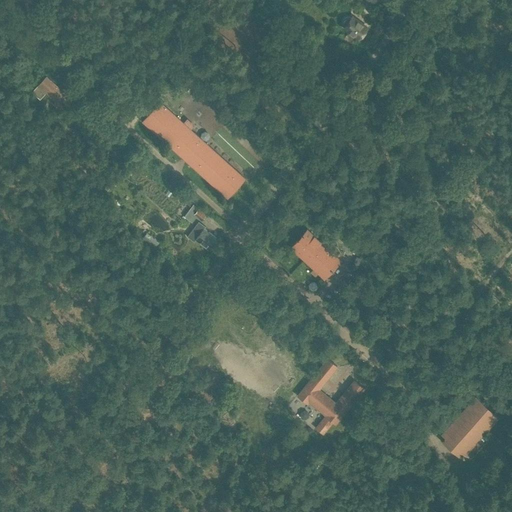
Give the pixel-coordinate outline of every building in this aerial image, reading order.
[(343,25),(344,26),(343,27),(358,39),(367,27),(352,16),(351,17),(350,16),(349,16),(348,16),(347,16),(346,16),(345,17),(344,17),(343,18),(343,19),(342,20),(342,21),(342,22),(342,23),(343,24),(343,25)] [(227,198),(245,178),(159,101),(142,121),(227,198)] [(363,132),(371,121),(365,116),(357,127),(363,132)] [(193,204),(184,216),(191,221),(196,215),(202,219),(206,214),(193,204)] [(198,221),(187,236),(194,242),(195,239),(209,250),(218,239),(214,236),(204,228),(205,226),(198,221)] [(307,229),(291,247),(323,276),(324,277),(341,259),(344,255),(341,252),(337,256),(307,229)] [(147,233),(143,238),(155,247),(159,242),(147,233)] [(336,403),(318,389),(337,366),(327,358),(297,395),(307,403),(308,401),(326,415),(316,428),(322,433),(332,421),(335,423),(364,388),(354,380),(336,403)] [(458,393),(450,402),(457,407),(464,399),(458,393)] [(465,455),(498,417),(475,397),(458,417),(452,412),(440,426),(445,431),(442,435),(446,438),(443,442),(458,455),(461,451),(465,455)]
